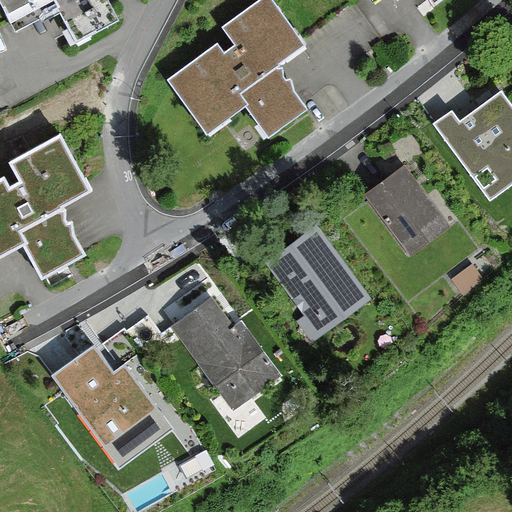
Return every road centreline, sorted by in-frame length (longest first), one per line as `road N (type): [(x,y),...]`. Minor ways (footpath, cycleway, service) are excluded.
road 1 (residential): [(179,238),(389,95),(497,0)]
road 2 (residential): [(167,0),(129,78),(116,127),(131,206),(156,231),(179,238)]
road 3 (residential): [(3,341),(179,238)]
road 4 (unknown): [(148,39),(0,99)]
